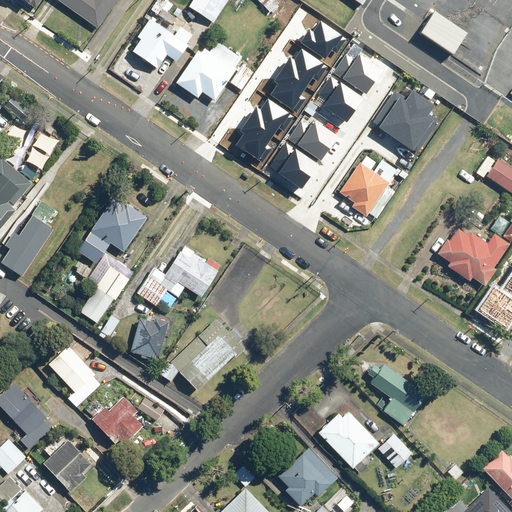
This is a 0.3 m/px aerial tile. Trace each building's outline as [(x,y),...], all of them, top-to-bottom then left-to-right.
[(56,0),(98,28),(116,0),(56,0)] [(170,0),(155,0),(148,11),(171,26),(175,19),(166,13),(173,2),(170,0)] [(190,0),(187,7),(214,22),(226,0),(190,0)] [(253,0),(268,13),(280,0),(279,0),(253,0)] [(295,43),(313,17),(300,8),(283,32),(288,36),(287,38),(295,43)] [(427,8),(412,32),(448,54),(463,30),(427,8)] [(339,36),(317,22),(309,34),(305,31),(298,43),(324,59),(339,36)] [(152,26),(130,54),(160,77),(182,49),(152,26)] [(210,106),(232,70),(197,48),(175,84),(210,106)] [(321,63),(299,49),(291,61),(287,58),(280,70),(306,86),(321,63)] [(351,60),(343,54),(331,72),(362,94),(379,69),(356,54),(351,60)] [(239,91),(253,71),(242,64),(228,83),(239,91)] [(276,84),(268,97),(291,111),(306,86),(280,70),(272,82),(276,84)] [(330,75),(317,93),(326,99),(321,105),(344,121),(361,97),(330,75)] [(394,86),(370,120),(411,148),(432,118),(425,113),(433,103),(411,88),(406,95),(394,86)] [(298,114),(309,98),(304,95),(293,111),(298,114)] [(10,97),(2,106),(22,123),(30,113),(10,97)] [(288,111),(266,97),(258,109),(254,107),(247,118),(273,135),(288,111)] [(243,132),(235,145),(258,159),(273,135),(247,118),(239,130),(243,132)] [(307,125),(298,119),(286,137),(318,158),(335,134),(312,118),(307,125)] [(285,140),(273,158),(282,164),(277,170),(300,186),(317,161),(285,140)] [(493,160),(486,155),(474,174),(481,178),(493,160)] [(0,224),(34,184),(0,156),(0,224)] [(511,172),(496,162),(485,178),(511,196),(511,172)] [(367,213),(385,183),(358,166),(339,197),(367,213)] [(110,199),(94,224),(94,225),(77,251),(94,262),(107,241),(122,250),(141,219),(110,199)] [(43,226),(52,212),(39,202),(25,223),(26,224),(0,263),(0,265),(19,278),(50,231),(43,226)] [(483,218),(488,208),(478,204),(473,213),(483,218)] [(508,223),(497,215),(488,228),(499,236),(508,223)] [(511,242),(511,219),(500,238),(511,245),(511,242)] [(442,258),(481,285),(505,249),(466,222),(442,258)] [(180,249),(164,274),(198,297),(215,273),(180,249)] [(99,285),(115,296),(126,281),(109,270),(99,285)] [(135,295),(153,307),(164,289),(147,278),(135,295)] [(511,299),(493,288),(479,311),(509,328),(511,322),(511,299)] [(94,290),(79,311),(96,323),(111,303),(94,290)] [(128,353),(156,360),(165,327),(137,320),(128,353)] [(191,390),(238,349),(214,321),(167,363),(191,390)] [(97,382),(66,348),(46,366),(77,400),(97,382)] [(422,396),(379,366),(367,382),(410,413),(422,396)] [(12,383),(0,394),(0,413),(25,440),(46,419),(12,383)] [(140,397),(134,409),(154,419),(160,407),(140,397)] [(121,400),(94,428),(118,451),(144,423),(121,400)] [(408,416),(388,402),(382,411),(401,425),(408,416)] [(342,411),(315,435),(344,469),(372,445),(342,411)] [(9,436),(0,443),(0,470),(4,476),(27,455),(9,436)] [(395,437),(379,450),(393,467),(409,453),(395,437)] [(104,455),(86,439),(79,447),(97,464),(104,455)] [(66,441),(40,465),(64,489),(89,465),(66,441)] [(511,460),(502,449),(481,466),(511,500),(511,499),(511,460)] [(301,507),(331,478),(306,452),(276,482),(301,507)] [(453,483),(463,472),(454,465),(444,475),(453,483)] [(243,466),(233,475),(244,487),(254,477),(243,466)] [(0,502),(1,504),(18,487),(8,477),(0,484),(0,502)] [(41,511),(20,488),(0,506),(0,511),(41,511)] [(269,511),(250,490),(224,511),(269,511)] [(486,491),(462,511),(508,511),(495,498),(494,499),(486,491)]
